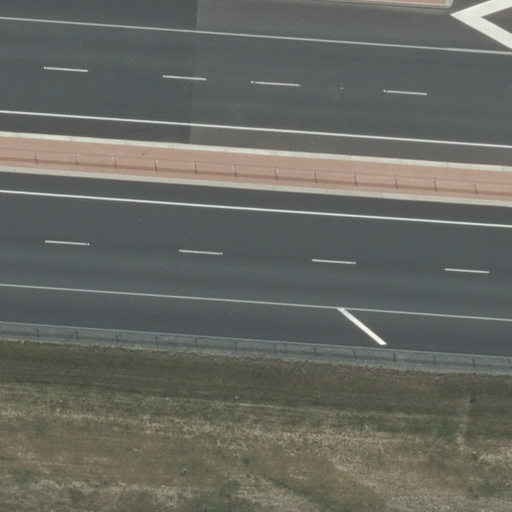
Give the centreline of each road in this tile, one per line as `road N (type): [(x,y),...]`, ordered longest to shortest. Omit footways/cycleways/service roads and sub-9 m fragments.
road 1 (motorway): [(511,274),(0,237)]
road 2 (motorway): [(0,64),(511,99)]
